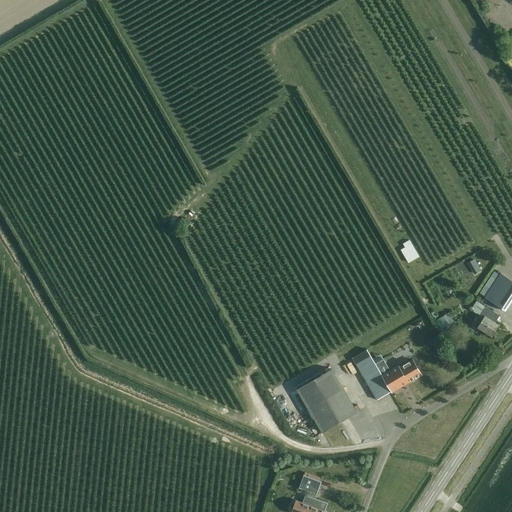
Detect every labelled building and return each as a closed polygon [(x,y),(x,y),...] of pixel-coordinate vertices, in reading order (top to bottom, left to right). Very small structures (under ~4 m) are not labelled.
[(511,280),(501,273),(485,297),(505,311),(511,301),(511,280)] [(495,322),(500,316),(479,302),(473,311),(483,318),(477,327),(491,336),(499,325),(495,322)] [(444,316),(435,321),(441,331),(450,326),(444,316)] [(367,349),(352,358),(377,400),(392,391),(382,375),(367,349)] [(398,365),(382,375),(392,391),(392,392),(411,380),(421,375),(412,359),(399,367),(398,365)] [(331,368),(297,389),(322,432),(357,412),(331,368)] [(316,494),(321,482),(303,475),(299,487),(316,494)] [(327,503),(305,495),(302,503),(296,500),(291,511),(327,511),(324,511),(327,503)]
